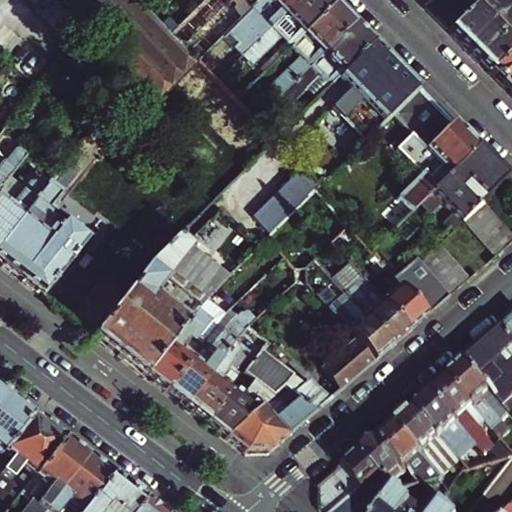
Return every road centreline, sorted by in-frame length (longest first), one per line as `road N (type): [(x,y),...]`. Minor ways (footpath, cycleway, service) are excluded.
road 1 (residential): [(247,511),(511,284)]
road 2 (secondary): [(0,340),(221,511)]
road 3 (residential): [(373,0),(511,139)]
